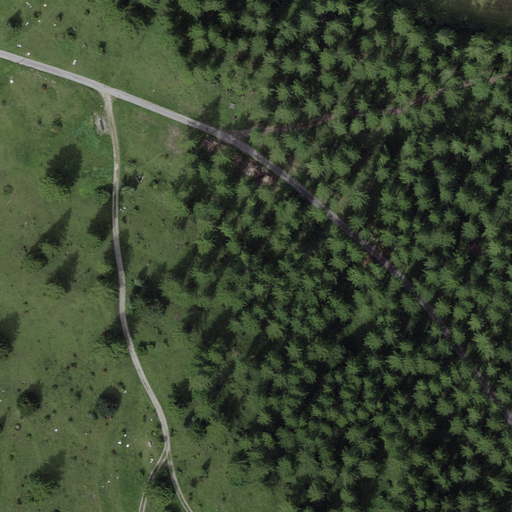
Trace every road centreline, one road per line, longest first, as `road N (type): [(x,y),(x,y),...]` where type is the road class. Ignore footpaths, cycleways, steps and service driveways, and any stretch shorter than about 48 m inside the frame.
road 1 (unclassified): [(0,53),(105,88),(266,162),(409,287),(511,421)]
road 2 (track): [(105,88),(124,323),(188,511)]
road 3 (track): [(227,138),(511,75)]
